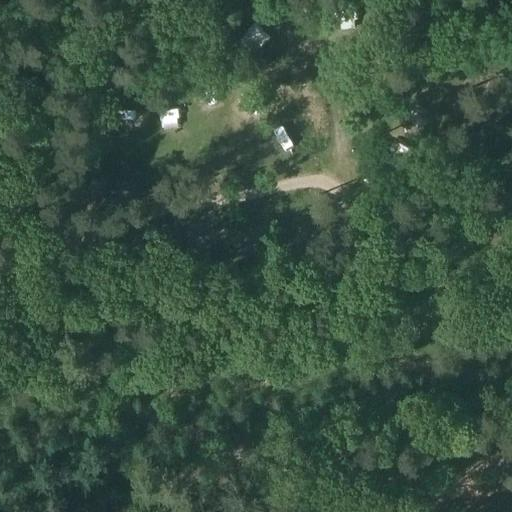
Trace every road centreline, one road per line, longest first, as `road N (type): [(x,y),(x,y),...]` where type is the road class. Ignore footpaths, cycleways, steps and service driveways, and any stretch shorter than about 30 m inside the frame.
road 1 (track): [(0,272),(129,220),(260,192),(317,170),(338,186),(350,245),(364,262),(383,277),(410,276),(458,249),(511,197)]
road 2 (track): [(0,350),(368,511)]
